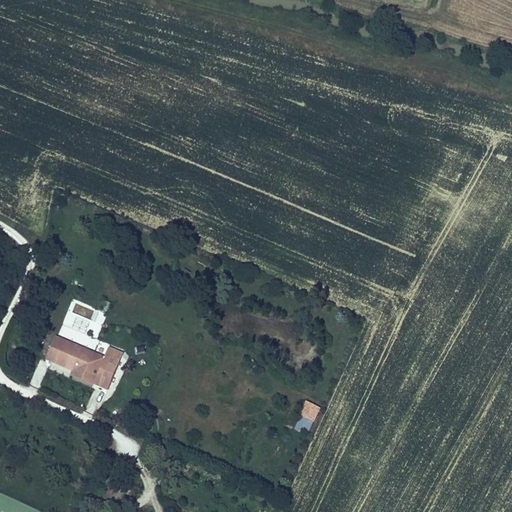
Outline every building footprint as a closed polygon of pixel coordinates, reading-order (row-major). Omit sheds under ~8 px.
[(187,281),(191,272),(184,269),(180,278),(187,281)] [(46,358),(53,361),(62,338),(55,336),(46,358)] [(108,391),(120,362),(105,356),(62,338),(53,361),(73,369),(84,374),(81,380),(108,391)] [(120,362),(124,353),(109,347),(105,356),(120,362)] [(70,375),(81,380),(84,374),(73,369),(70,375)] [(320,407),(306,401),(300,414),(314,421),(320,407)]
